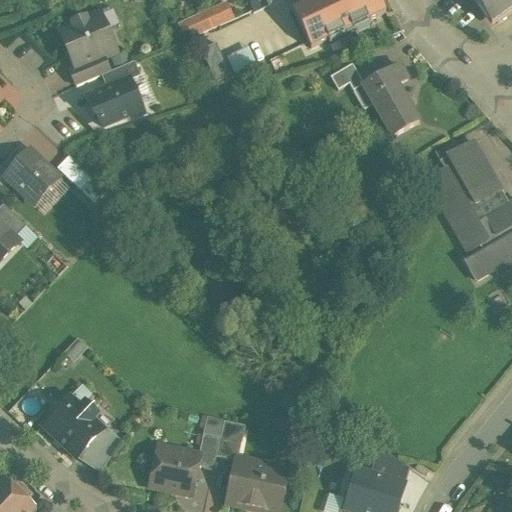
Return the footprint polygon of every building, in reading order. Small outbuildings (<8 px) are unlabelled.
[(215,0),(211,0),(186,10),(191,23),(220,11),(215,0)] [(281,0),(265,0),(269,8),(282,2),(281,0)] [(376,0),(318,0),(291,13),(309,51),(384,16),(376,0)] [(511,0),(479,0),(497,25),(511,14),(511,0)] [(95,19),(60,34),(75,70),(76,71),(103,59),(116,53),(106,31),(101,33),(95,19)] [(253,68),(246,50),(219,60),(214,46),(198,52),(211,85),(253,68)] [(103,59),(76,71),(75,70),(70,72),(77,88),(101,78),(110,74),(103,59)] [(110,74),(101,78),(107,91),(129,82),(130,83),(141,78),(135,64),(110,74)] [(352,68),(331,81),(338,94),(349,87),(354,96),(361,92),(360,90),(364,88),(352,68)] [(364,88),(360,90),(361,92),(368,104),(370,103),(393,141),(419,126),(397,89),(408,83),(399,68),(364,88)] [(107,91),(87,100),(95,117),(96,117),(101,128),(144,115),(130,83),(129,82),(107,91)] [(511,205),(509,207),(473,145),(439,164),(445,174),(426,185),(467,256),(469,255),(473,261),(465,265),(476,284),(495,273),(491,266),(505,258),(509,265),(511,263),(511,205)] [(30,153),(6,179),(34,206),(59,181),(30,153)] [(92,181),(69,159),(57,171),(80,193),(92,181)] [(107,196),(92,181),(80,193),(96,208),(107,196)] [(26,229),(3,207),(0,209),(0,225),(5,230),(4,232),(11,238),(17,238),(26,229)] [(40,431),(74,463),(100,434),(66,403),(40,431)] [(245,428),(224,423),(220,440),(216,459),(236,463),(236,462),(238,462),(245,428)] [(220,440),(203,436),(199,458),(200,459),(198,468),(213,471),(216,459),(220,440)] [(199,458),(164,451),(161,468),(155,467),(150,489),(191,497),(198,468),(200,459),(199,458)] [(328,511),(396,511),(400,501),(418,506),(428,473),(371,457),(367,472),(343,465),(328,511)] [(238,462),(236,462),(236,463),(227,505),(246,509),(246,507),(269,511),(276,511),(285,472),(238,462)] [(30,511),(31,510),(4,485),(0,484),(0,511),(30,511)]
